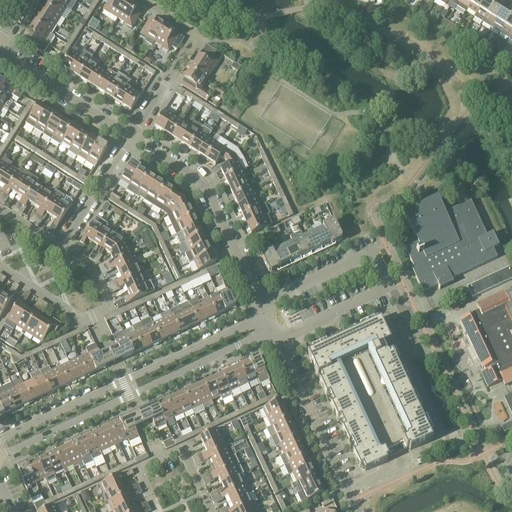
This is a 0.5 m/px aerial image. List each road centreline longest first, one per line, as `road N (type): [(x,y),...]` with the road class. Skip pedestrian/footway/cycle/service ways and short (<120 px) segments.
road 1 (residential): [(0,452),(272,331)]
road 2 (residential): [(272,331),(288,335),(388,288),(370,252),(273,295),(264,314)]
road 3 (residential): [(264,314),(0,441)]
road 4 (residential): [(264,314),(203,181),(131,137)]
road 5 (residential): [(61,246),(93,268),(111,309),(82,321),(0,266)]
road 6 (residential): [(356,511),(272,331)]
road 7 (residential): [(131,137),(0,54)]
